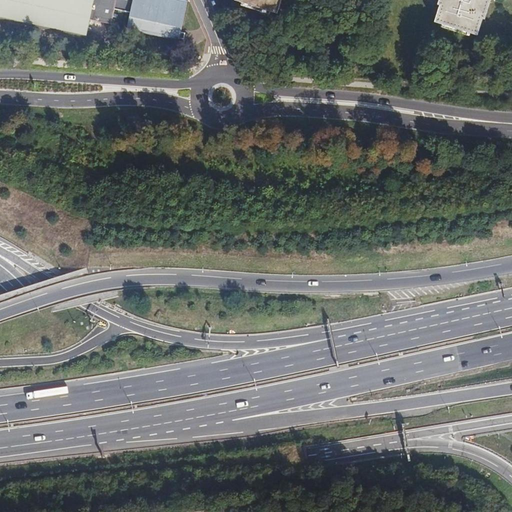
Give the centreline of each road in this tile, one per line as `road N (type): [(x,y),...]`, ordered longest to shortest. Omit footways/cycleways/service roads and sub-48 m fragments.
road 1 (motorway): [(511,464),(455,435),(162,356),(89,327),(0,266)]
road 2 (motorway): [(511,266),(313,287),(144,273),(0,310)]
road 3 (motorway): [(359,341),(330,334),(233,345),(162,336),(96,310),(0,250)]
road 4 (motorway): [(0,506),(373,445)]
road 5 (motorway): [(359,341),(241,370),(0,409)]
road 6 (motorway): [(225,410),(511,346)]
road 7 (motorway): [(225,410),(262,421),(511,388)]
road 8 (motorway): [(0,475),(38,419),(46,354),(0,270)]
road 9 (motorway): [(0,443),(225,410)]
road 10 (secondary): [(213,87),(0,75)]
road 11 (secondary): [(0,96),(158,99),(209,111)]
road 12 (secondary): [(343,103),(511,123)]
road 13 (motorway): [(511,311),(359,341)]
road 14 (motorway): [(0,449),(21,413),(26,357),(0,308)]
road 15 (motorway): [(373,445),(463,446),(511,470)]
road 16 (motorway): [(373,445),(511,422)]
